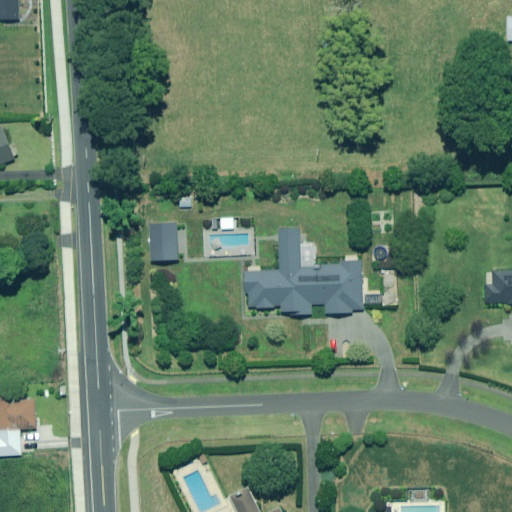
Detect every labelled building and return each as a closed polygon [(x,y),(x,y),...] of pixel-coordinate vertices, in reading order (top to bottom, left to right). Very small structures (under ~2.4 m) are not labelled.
[(0,166),(16,160),(8,129),(0,132),(0,166)] [(188,261),(188,238),(181,238),(181,221),(156,222),(157,261),(188,261)] [(327,315),(355,314),(355,312),(364,311),(364,263),(344,263),(344,266),(320,266),(320,272),(314,272),(314,266),(302,266),(302,229),(282,230),(282,272),(259,272),(259,268),(247,268),(247,295),(250,295),(250,309),(282,309),(283,317),(314,317),(313,305),(327,305),(327,315)] [(511,270),(495,271),(495,274),(487,275),(488,308),(507,307),(507,308),(507,310),(508,313),(508,315),(510,317),(511,319),(511,270)] [(22,430),(0,430),(0,457),(22,457),(22,430)] [(282,511),(280,507),(271,511),(263,511),(251,489),(231,499),(237,511),(282,511)]
